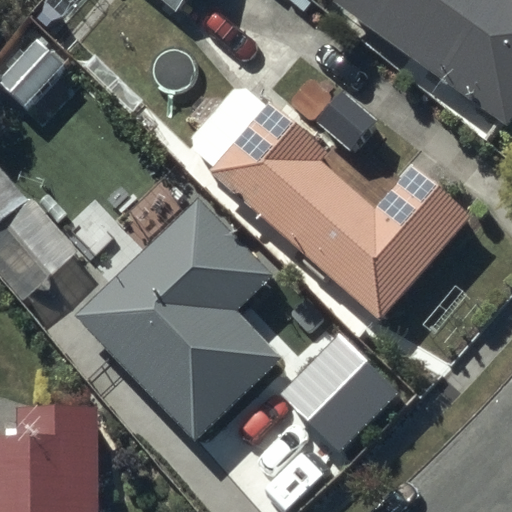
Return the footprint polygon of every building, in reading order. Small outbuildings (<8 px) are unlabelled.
[(162,0),(182,15),(193,0),(162,0)] [(511,0),(385,0),(501,89),(511,74),(511,0)] [(459,184),(398,133),(366,170),(265,85),(216,143),(378,279),(459,184)] [(32,203),(0,167),(0,271),(29,306),(84,255),(34,201),(32,203)] [(203,401),(277,323),(222,272),(252,240),(187,178),(83,287),(203,401)] [(0,511),(86,511),(85,373),(32,374),(32,405),(0,405),(0,511)]
